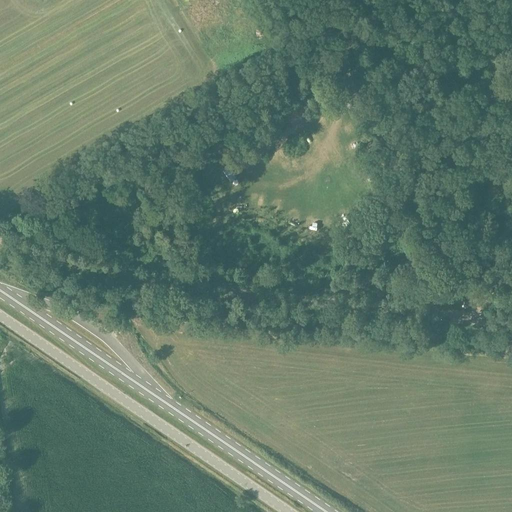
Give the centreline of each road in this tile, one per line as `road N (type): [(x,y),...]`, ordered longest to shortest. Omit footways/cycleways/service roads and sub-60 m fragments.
road 1 (unclassified): [(511,321),(224,291),(0,241)]
road 2 (primary): [(324,511),(0,291)]
road 3 (unclassified): [(286,511),(0,316)]
